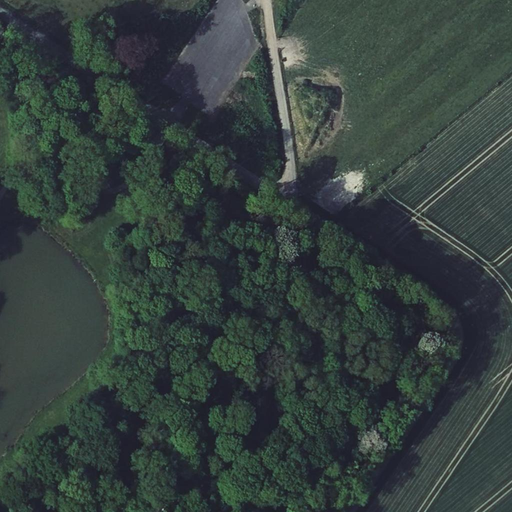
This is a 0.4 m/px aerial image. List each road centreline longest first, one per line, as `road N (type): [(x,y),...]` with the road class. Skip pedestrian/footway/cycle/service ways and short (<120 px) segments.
road 1 (unclassified): [(285,191),(438,299),(458,335),(454,357),(349,511)]
road 2 (unclassified): [(0,11),(285,191)]
road 3 (unclassified): [(266,0),(285,191)]
